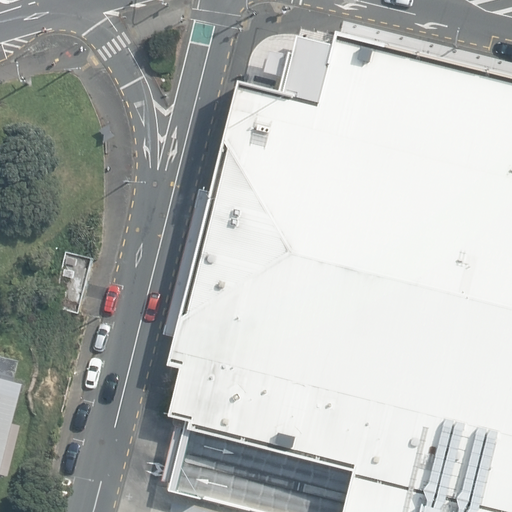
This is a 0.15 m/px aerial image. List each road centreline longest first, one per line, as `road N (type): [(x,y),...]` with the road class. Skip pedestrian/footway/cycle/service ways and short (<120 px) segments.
road 1 (unclassified): [(169,178),(84,511)]
road 2 (secondary): [(169,178),(125,62),(80,0)]
road 3 (unclassified): [(221,0),(169,178)]
